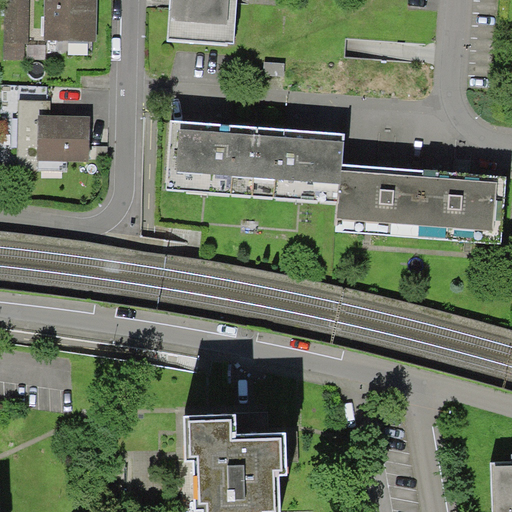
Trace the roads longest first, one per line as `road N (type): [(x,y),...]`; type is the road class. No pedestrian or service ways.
road 1 (residential): [(0,306),(432,384)]
road 2 (residential): [(0,219),(113,230),(127,0)]
road 3 (residential): [(511,142),(484,136),(457,114),(450,70),(459,0)]
road 4 (residential): [(432,384),(423,418),(440,511)]
